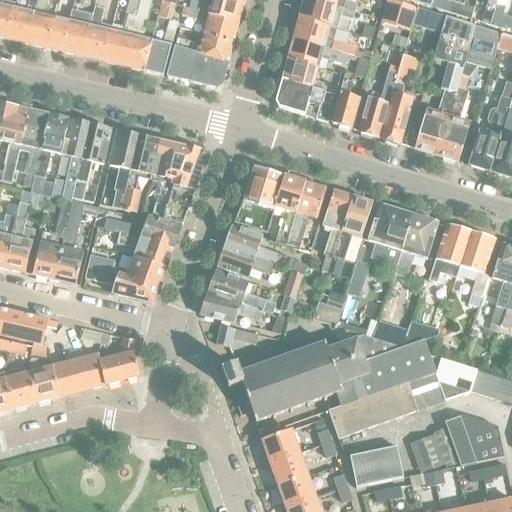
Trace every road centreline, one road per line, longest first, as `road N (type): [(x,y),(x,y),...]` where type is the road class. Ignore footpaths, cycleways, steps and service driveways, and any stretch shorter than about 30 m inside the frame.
road 1 (residential): [(511,217),(245,131)]
road 2 (residential): [(245,131),(0,73)]
road 3 (residential): [(172,330),(245,131)]
road 4 (residential): [(0,290),(172,330)]
road 5 (residential): [(151,429),(91,421),(0,444)]
road 6 (residential): [(245,131),(280,0)]
